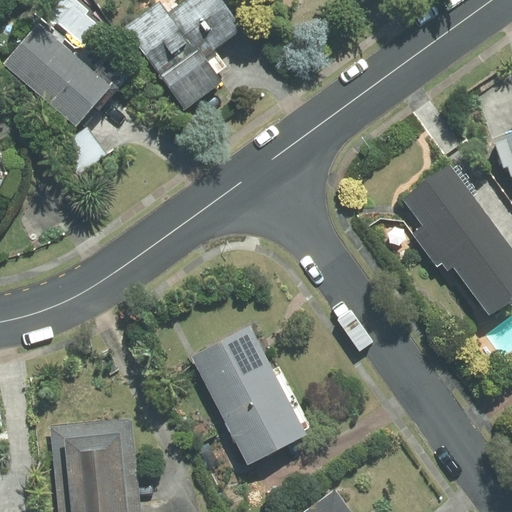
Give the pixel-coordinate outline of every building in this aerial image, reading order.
[(157,3),(122,27),(180,112),(216,87),(209,76),(221,67),(210,51),(236,33),(213,0),(182,0),(164,13),(157,3)] [(36,26),(1,64),(72,128),(107,90),(36,26)] [(85,129),(61,146),(79,172),(104,154),(85,129)] [(511,133),(489,141),(499,169),(501,169),(505,179),(509,178),(511,183),(511,182),(511,133)] [(511,295),(511,260),(445,168),(399,200),(418,227),(409,233),(440,275),(449,269),(483,316),(511,295)] [(511,316),(488,334),(503,355),(511,348),(511,316)] [(246,328),(188,357),(241,464),(300,436),(246,328)] [(138,511),(130,419),(48,427),(55,511),(138,511)] [(345,511),(331,492),(302,511),(345,511)]
